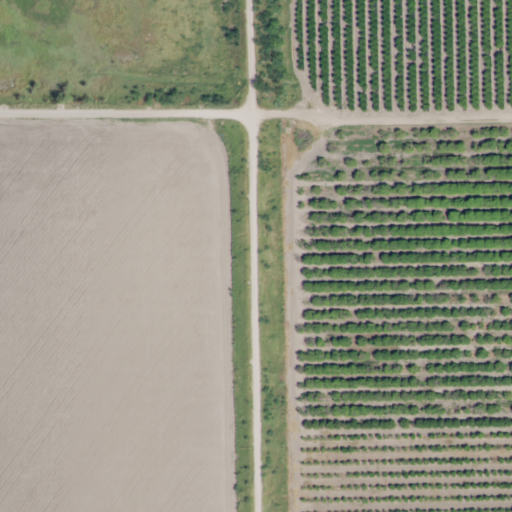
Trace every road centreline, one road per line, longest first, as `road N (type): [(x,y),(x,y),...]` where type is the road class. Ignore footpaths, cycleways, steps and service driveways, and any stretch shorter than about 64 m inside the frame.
road 1 (residential): [(277,511),(269,0)]
road 2 (track): [(0,97),(511,93)]
